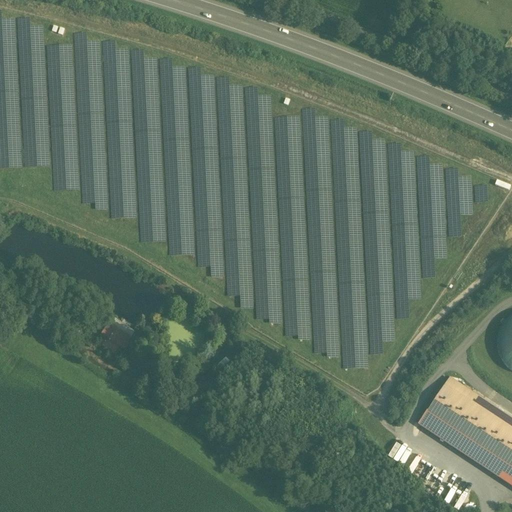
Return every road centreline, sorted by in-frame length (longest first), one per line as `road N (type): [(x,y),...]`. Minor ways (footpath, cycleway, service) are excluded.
road 1 (primary): [(511,130),(171,0)]
road 2 (track): [(204,369),(226,333),(246,330),(365,401),(406,436)]
road 3 (unclassified): [(511,92),(281,0)]
